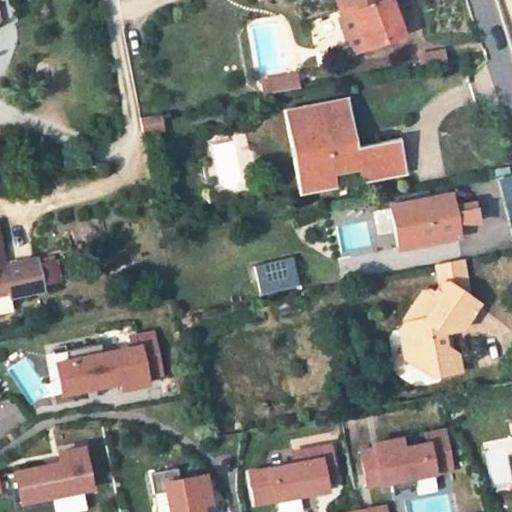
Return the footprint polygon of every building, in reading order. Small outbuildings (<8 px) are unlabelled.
[(389,0),(337,0),(343,13),(355,8),(369,42),(401,28),(389,0)] [(247,93),(278,87),(276,72),(244,77),(247,93)] [(346,100),(290,111),(297,144),(303,143),(306,158),(299,159),(306,193),(335,187),(333,174),(358,169),(361,183),(404,174),(398,140),(356,148),(350,149),(347,135),(353,134),(346,100)] [(297,144),(290,111),(283,112),(298,195),(306,193),(299,159),(306,158),(303,143),(297,144)] [(163,131),(159,114),(139,118),(142,135),(163,131)] [(350,149),(356,148),(353,134),(347,135),(350,149)] [(333,174),(335,187),(361,183),(358,169),(333,174)] [(448,197),(391,207),(396,230),(401,229),(404,247),(455,237),(453,223),(450,209),(448,197)] [(450,209),(453,223),(475,223),(471,205),(450,209)] [(401,229),(396,230),(399,248),(404,247),(401,229)] [(0,295),(7,294),(8,299),(28,295),(22,262),(3,266),(0,248),(0,295)] [(291,258),(253,266),(260,294),(298,285),(291,258)] [(22,262),(28,295),(43,292),(42,285),(60,281),(55,261),(38,265),(36,259),(22,262)] [(461,292),(466,284),(461,260),(436,264),(440,284),(433,294),(429,291),(423,291),(403,320),(403,323),(399,330),(402,347),(409,351),(412,363),(418,368),(433,365),(445,374),(460,371),(457,355),(445,347),(442,333),(461,330),(478,304),(461,292)] [(7,294),(0,295),(0,312),(10,311),(8,299),(7,294)] [(117,380),(120,392),(146,386),(144,375),(160,371),(152,333),(127,338),(130,350),(102,356),(100,345),(64,352),(66,363),(73,394),(108,386),(107,382),(117,380)] [(73,394),(66,363),(54,366),(60,397),(73,394)] [(451,471),(444,431),(425,434),(427,444),(402,449),(400,439),(372,444),(373,449),(360,452),(366,487),(390,482),(391,492),(414,488),(412,478),(413,478),(434,474),(451,471)] [(326,491),(325,483),(336,481),(330,446),(291,453),(293,465),(248,473),(254,504),(275,500),(299,496),(326,491)] [(45,466),(10,473),(16,504),(87,490),(79,449),(54,454),(57,468),(50,470),(45,466)] [(177,469),(149,474),(153,494),(165,492),(169,511),(201,511),(200,505),(209,504),(203,476),(179,481),(177,469)] [(434,474),(413,478),(417,495),(437,491),(434,474)] [(169,511),(165,492),(153,494),(156,511),(169,511)] [(299,496),(275,500),(277,511),(299,511),(302,511),(299,496)]
